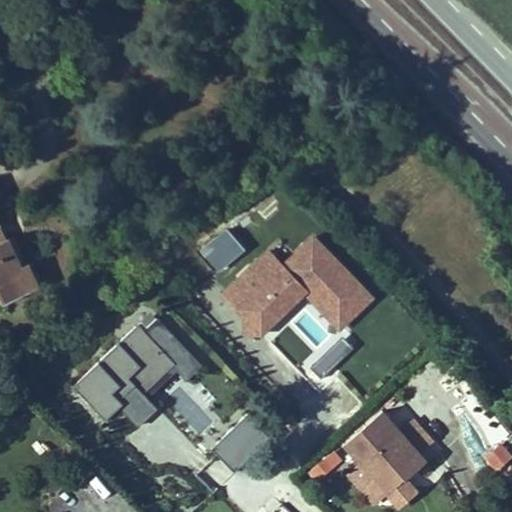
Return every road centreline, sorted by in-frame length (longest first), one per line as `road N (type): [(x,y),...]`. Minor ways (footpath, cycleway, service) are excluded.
road 1 (unknown): [(320,511),(282,478),(309,432),(300,403),(215,298)]
road 2 (primary): [(348,0),(511,173)]
